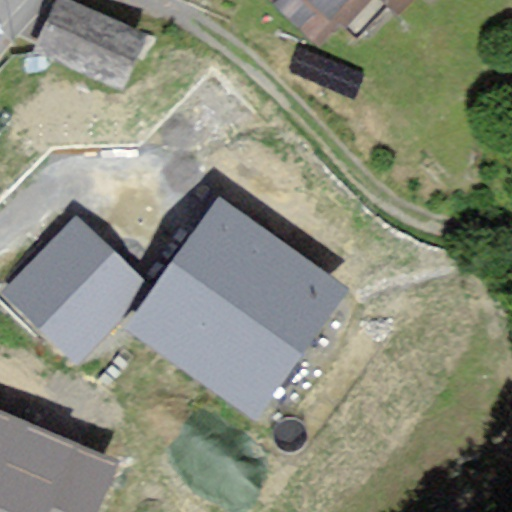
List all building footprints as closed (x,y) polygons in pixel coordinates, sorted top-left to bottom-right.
[(150,37),(72,0),(57,0),(36,44),(126,87),(150,37)] [(290,0),(324,34),(342,16),(359,34),(394,0),(290,0)] [(342,292),(216,204),(134,320),(260,408),(342,292)] [(142,279),(77,222),(12,295),(78,352),(142,279)] [(90,511),(113,458),(0,410),(0,511),(90,511)]
